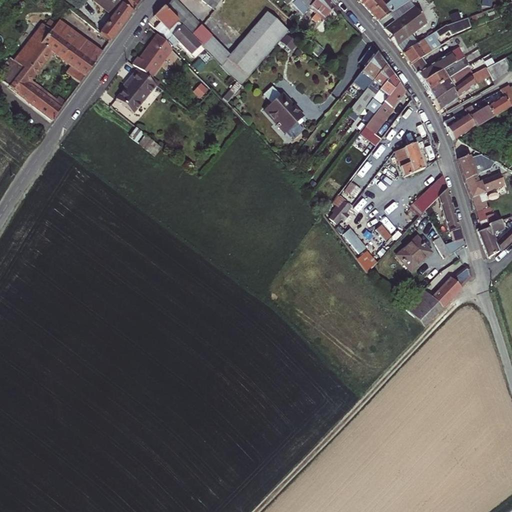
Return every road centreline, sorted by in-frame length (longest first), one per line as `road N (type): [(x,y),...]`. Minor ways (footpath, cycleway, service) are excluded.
road 1 (track): [(482,283),(256,511)]
road 2 (residential): [(482,283),(436,130),(390,53),(345,0)]
road 3 (residential): [(151,0),(0,223)]
